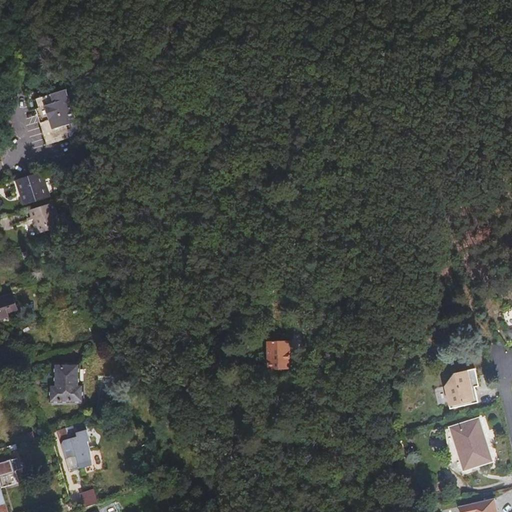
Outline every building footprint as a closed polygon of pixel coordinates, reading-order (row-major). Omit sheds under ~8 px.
[(76,136),(63,91),(31,101),(44,145),(76,136)] [(37,174),(12,182),(13,189),(20,198),(19,200),(21,208),(45,201),(37,174)] [(47,206),(20,214),(21,217),(24,216),(25,221),(23,221),(24,224),(29,223),(30,226),(33,237),(55,230),(47,206)] [(72,242),(69,234),(60,237),(63,246),(72,242)] [(71,274),(86,269),(85,266),(70,270),(71,274)] [(0,317),(15,312),(10,294),(0,297),(0,317)] [(286,358),(285,344),(264,345),(265,374),(287,373),(286,358)] [(54,389),(49,389),(49,405),(80,404),(80,389),(76,389),(76,368),(67,368),(54,368),(54,389)] [(473,371),(461,373),(462,375),(455,376),(453,374),(452,375),(442,387),(445,389),(448,403),(446,403),(447,409),(475,403),(472,388),(477,387),(473,371)] [(311,410),(306,390),(294,393),(299,413),(311,410)] [(488,464),(476,421),(447,429),(459,472),(474,468),(488,464)] [(79,465),(93,463),(88,429),(77,431),(78,437),(62,439),(65,458),(78,457),(79,465)] [(0,511),(4,511),(0,496),(0,485),(13,481),(10,473),(18,470),(14,460),(0,463),(0,511)] [(0,485),(0,490),(14,485),(13,481),(0,485)] [(77,510),(94,504),(91,497),(75,503),(77,510)] [(493,511),(495,511),(492,499),(457,507),(457,511),(493,511)]
